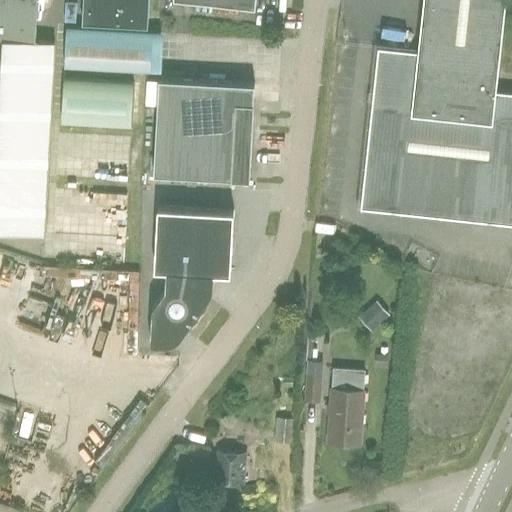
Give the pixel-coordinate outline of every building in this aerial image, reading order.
[(38,0),(0,0),(0,38),(2,39),(0,71),(0,229),(44,232),(48,145),(51,99),(54,41),(36,40),(37,24),(38,0)] [(83,0),(82,22),(148,26),(148,0),(83,0)] [(511,221),(511,90),(497,89),(506,0),(423,0),(418,50),(379,46),(362,206),(511,221)] [(154,30),(66,25),(64,65),(151,70),(154,30)] [(253,101),(254,82),(159,77),(154,172),(231,176),(231,177),(250,178),(254,101),(253,101)] [(62,123),(131,126),(132,82),(63,78),(62,123)] [(230,271),(234,209),(158,205),(155,255),(166,268),(165,287),(152,305),(150,341),(163,342),(166,342),(169,342),(172,341),(174,340),(177,338),(179,336),(181,334),(209,295),(211,292),(212,290),(213,287),(213,284),(214,271),(230,271)] [(376,324),(389,312),(377,299),(364,311),(376,324)] [(376,353),(375,365),(387,366),(388,354),(376,353)] [(320,400),(323,359),(307,358),(304,399),(320,400)] [(334,368),(329,441),(360,443),(364,389),(363,389),(364,370),(334,368)] [(30,432),(40,434),(45,409),(34,407),(30,432)] [(276,415),(274,439),(293,440),(294,416),(276,415)] [(243,483),(246,452),(219,449),(215,480),(243,483)]
